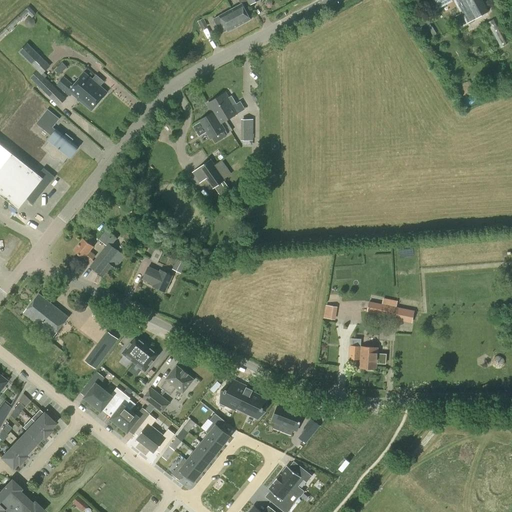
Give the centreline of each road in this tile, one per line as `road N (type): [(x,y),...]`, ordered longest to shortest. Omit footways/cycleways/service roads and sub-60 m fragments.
road 1 (unclassified): [(511,402),(382,404),(297,392),(31,259)]
road 2 (tertiary): [(31,259),(155,99),(331,0)]
road 3 (residential): [(188,500),(241,439),(275,457),(231,511)]
